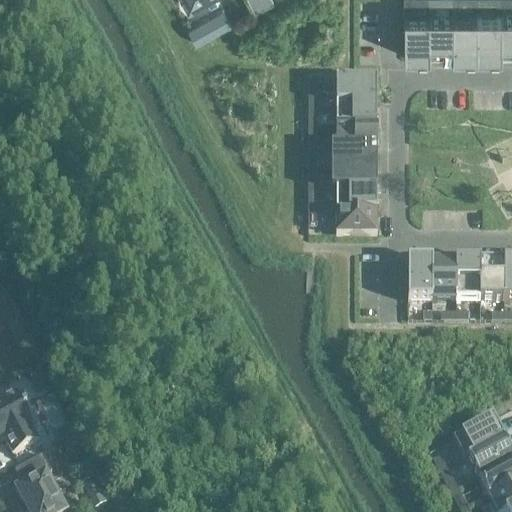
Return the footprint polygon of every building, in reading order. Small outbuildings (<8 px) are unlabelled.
[(183,0),(188,8),(202,0),(183,0)] [(209,18),(187,31),(196,45),(218,33),(209,18)] [(428,18),(404,18),(404,59),(425,59),(428,59),(428,18)] [(452,18),(428,18),(428,59),(430,59),(430,55),(441,55),(441,59),(452,59),(452,18)] [(476,18),(452,18),(452,59),(466,59),(473,59),(476,59),(476,18)] [(500,18),(476,18),(476,59),(490,59),(497,59),(500,59),(500,18)] [(511,18),(500,18),(500,59),(502,59),(502,55),(511,54),(511,18)] [(376,84),(335,84),(335,107),(376,107),(376,104),(376,102),(375,102),(375,98),(376,98),(376,97),(376,84)] [(376,107),(335,107),(335,129),(376,129),(376,107)] [(316,117),(308,117),(308,129),(316,129),(316,117)] [(308,129),(308,141),(316,141),(316,129),(308,129)] [(376,129),(335,129),(335,150),(376,150),(377,150),(377,129),(376,129)] [(376,172),(376,160),(376,151),(376,150),(335,150),(330,150),(330,172),(376,172)] [(335,193),(376,193),(376,172),(330,172),(330,193),(335,193)] [(376,193),(335,193),(335,215),(376,215),(376,212),(376,211),(375,211),(375,198),(376,198),(376,197),(376,193)] [(376,215),(335,215),(335,238),(376,238),(376,215)] [(431,263),(407,263),(407,304),(431,304),(431,263)] [(455,263),(431,263),(431,304),(455,304),(455,263)] [(468,263),(455,263),(455,304),(479,304),(479,263),(475,263),(473,263),(473,264),(469,264),(469,263),(468,263)] [(503,263),(479,263),(479,304),(503,304),(503,263)] [(511,263),(503,263),(503,304),(511,303),(511,263)] [(0,299),(0,326),(12,320),(0,299)] [(455,323),(455,315),(443,315),(443,323),(455,323)] [(467,315),(455,315),(455,323),(467,324),(467,315)] [(511,315),(503,315),(503,323),(511,323),(511,315)] [(39,366),(25,374),(36,393),(49,385),(39,366)] [(0,403),(0,442),(3,441),(12,457),(38,443),(29,427),(33,425),(16,394),(0,403)] [(491,422),(452,444),(463,464),(467,462),(467,461),(502,442),(491,422)] [(511,461),(511,459),(502,442),(467,461),(467,462),(477,480),(511,461)] [(24,507),(26,511),(63,511),(45,477),(51,474),(42,457),(14,472),(23,489),(18,492),(17,492),(15,493),(17,495),(23,506),(22,506),(23,508),(24,507)] [(439,476),(446,473),(440,461),(433,465),(439,476)] [(511,485),(511,461),(477,480),(488,499),(511,485)] [(446,473),(439,476),(445,488),(452,484),(446,473)] [(84,487),(83,488),(96,510),(108,503),(96,481),(84,487)] [(494,511),(508,511),(511,510),(511,485),(488,499),(494,511)] [(458,511),(464,511),(467,511),(461,499),(454,503),(458,511)]
